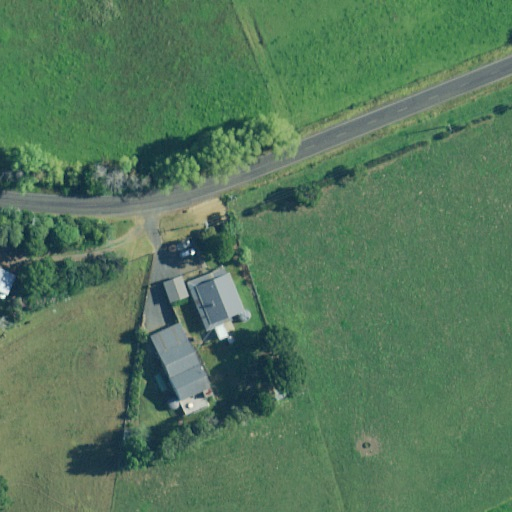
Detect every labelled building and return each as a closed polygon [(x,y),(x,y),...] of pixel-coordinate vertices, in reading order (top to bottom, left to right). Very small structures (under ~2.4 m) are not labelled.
[(224,265),(183,280),(206,342),(225,335),(224,333),(234,329),(229,315),(241,311),(224,265)] [(12,274),(0,268),(0,292),(2,294),(12,274)] [(177,274),(158,281),(166,302),(185,295),(177,274)] [(212,394),(178,321),(145,336),(175,402),(200,390),(204,398),(212,394)] [(131,428),(123,426),(119,445),(128,447),(131,428)]
